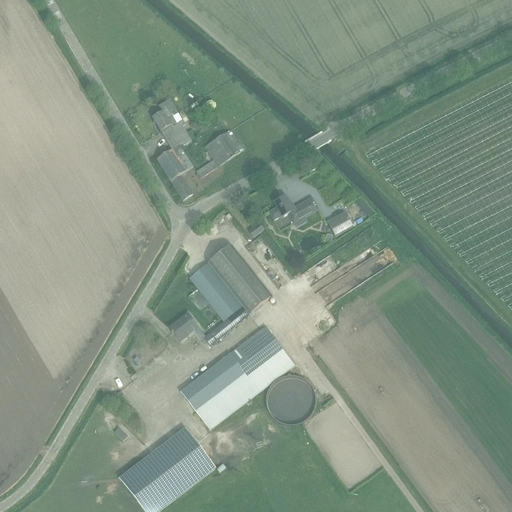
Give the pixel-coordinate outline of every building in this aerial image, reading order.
[(163,113),(161,114),(152,119),(172,151),(157,161),(183,202),(193,196),(181,177),(194,169),(181,150),(193,142),(180,123),(183,121),(170,100),(159,107),(163,113)] [(244,152),(231,132),(206,149),(214,162),(197,173),(201,180),(244,152)] [(277,209),(270,214),(274,221),(281,217),(282,219),(288,216),(290,219),(295,216),(297,221),(304,217),(305,218),(319,211),(312,200),(298,208),(299,209),(295,211),(291,204),(290,205),(285,197),(274,204),(277,209)] [(361,210),(369,219),(374,214),(365,206),(361,210)] [(345,213),(327,223),(335,238),(353,228),(345,213)] [(249,233),(253,239),(264,231),(259,225),(249,233)] [(376,250),(380,246),(370,235),(366,239),(376,250)] [(267,265),(271,261),(259,245),(247,254),(270,284),(277,279),(267,265)] [(190,280),(196,288),(224,323),(206,338),(194,323),(188,315),(169,329),(176,337),(181,343),(195,332),(204,344),(206,343),(211,348),(272,299),(231,247),(190,280)] [(295,367),(281,348),(266,328),(181,394),(210,432),(295,367)] [(295,378),(291,377),(287,378),(283,379),(279,381),(275,383),(272,386),(270,390),(268,394),(267,398),(267,402),(267,406),(268,410),(270,414),(272,418),(275,421),(279,423),(283,425),(287,426),(291,427),(295,426),(300,425),(303,423),(307,421),(310,418),(312,414),(314,410),(315,406),(316,402),(315,398),(314,394),(312,390),(310,386),(307,383),(303,381),(300,379),(295,378)] [(119,429),(115,433),(123,442),(127,438),(119,429)] [(160,511),(215,471),(184,430),(120,479),(144,511),(160,511)]
